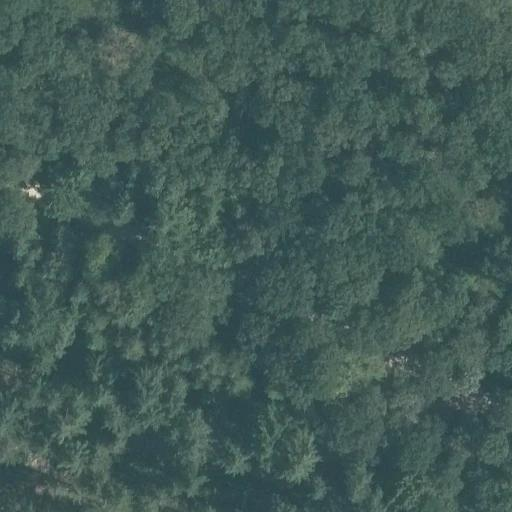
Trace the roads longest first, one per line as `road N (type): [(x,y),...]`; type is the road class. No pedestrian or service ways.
road 1 (track): [(511,412),(0,186)]
road 2 (track): [(0,451),(394,457)]
road 3 (track): [(445,511),(394,457),(345,336)]
